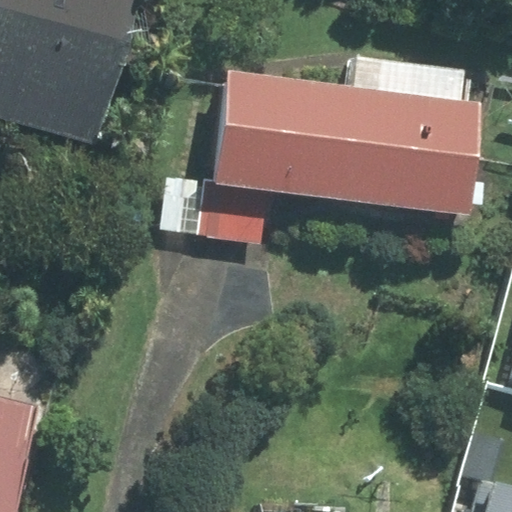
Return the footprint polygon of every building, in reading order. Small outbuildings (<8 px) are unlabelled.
[(0,0),(0,100),(38,110),(28,148),(92,165),(136,0),(0,0)] [(492,87),(237,51),(211,229),(268,237),(276,181),(474,209),(492,87)] [(511,348),(503,382),(511,383),(511,348)] [(20,511),(43,374),(0,367),(0,511),(20,511)] [(511,511),(511,398),(508,398),(480,511),(511,511)]
